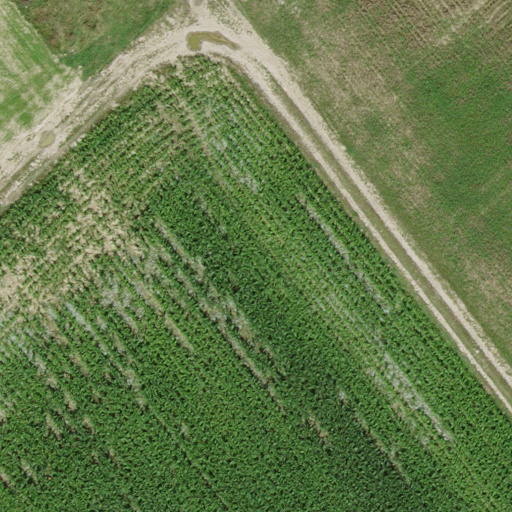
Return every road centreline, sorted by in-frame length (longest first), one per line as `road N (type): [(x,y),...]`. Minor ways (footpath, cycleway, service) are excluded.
road 1 (track): [(511,380),(215,14)]
road 2 (track): [(215,14),(0,224)]
